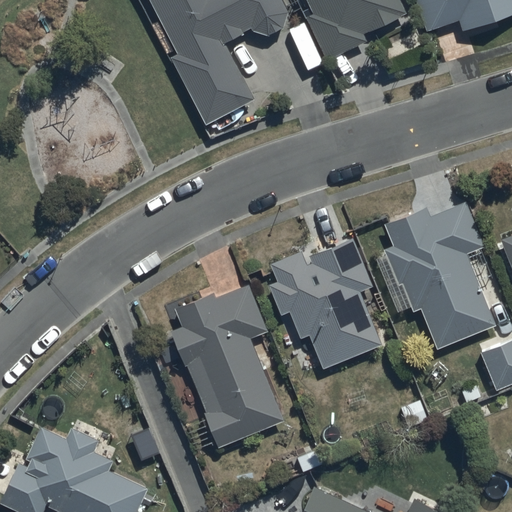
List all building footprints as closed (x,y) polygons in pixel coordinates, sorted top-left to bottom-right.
[(169,53),(206,120),(254,95),(223,38),(249,24),(251,28),(267,32),(283,22),(285,0),(151,0),(177,48),(169,53)] [(367,37),(364,31),(406,10),(401,0),(308,0),(312,8),(304,12),(326,58),(367,37)] [(511,0),(415,0),(426,29),(458,17),(463,28),(511,9),(511,0)] [(436,346),(438,345),(495,322),(465,251),(483,244),(464,198),(430,213),(426,203),(384,221),(392,241),(383,245),(386,251),(374,256),(397,310),(411,304),(413,308),(419,306),(436,346)] [(511,231),(500,236),(511,264),(511,231)] [(351,234),(309,251),(303,254),(300,247),(270,259),(278,279),(269,282),(281,312),(290,308),(301,335),(309,332),(324,366),(382,341),(360,288),(372,283),(351,234)] [(184,359),(217,444),(283,417),(258,356),(272,350),(264,330),(267,329),(247,281),(214,294),(211,288),(173,303),(182,324),(169,329),(176,345),(160,352),(166,367),(184,359)] [(479,348),(496,387),(511,379),(511,328),(511,326),(502,330),(505,337),(479,348)] [(419,396),(399,405),(409,425),(428,416),(419,396)] [(17,459),(0,495),(0,498),(28,511),(40,511),(45,502),(54,507),(51,511),(135,511),(148,485),(109,466),(113,458),(92,448),(97,438),(71,425),(66,435),(40,423),(25,455),(30,457),(27,464),(17,459)] [(316,447),(296,455),(280,461),(286,477),(322,463),(316,447)] [(449,511),(412,495),(404,511),(373,511),(312,484),(299,511),(449,511)]
